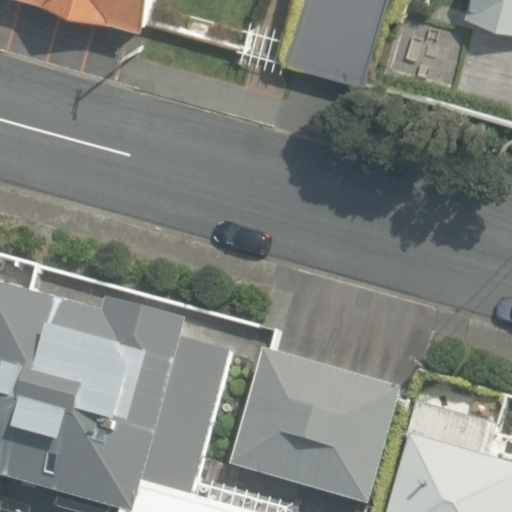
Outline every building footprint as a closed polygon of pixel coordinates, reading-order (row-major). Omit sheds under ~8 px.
[(54,0),(151,26),(157,0),(54,0)] [(313,0),(296,59),(372,81),(395,0),(313,0)] [(511,0),(469,0),(467,10),(511,21),(511,0)] [(245,511),(201,500),(242,354),(193,341),(198,325),(115,301),(110,317),(0,285),(0,480),(1,478),(65,496),(61,510),(69,511),(115,511),(116,511),(117,511),(245,511)] [(417,378),(270,344),(242,465),(388,500),(417,378)] [(511,511),(511,457),(486,450),(495,416),(421,396),(388,511),(511,511)]
